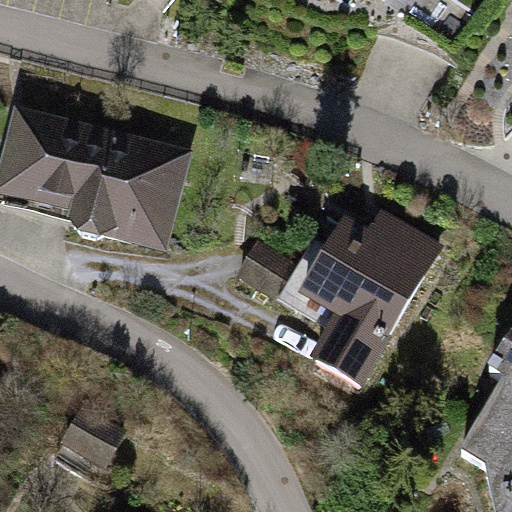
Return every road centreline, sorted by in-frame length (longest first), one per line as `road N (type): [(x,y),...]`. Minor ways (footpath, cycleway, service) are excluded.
road 1 (residential): [(511,199),(233,89),(0,27)]
road 2 (residential): [(286,511),(243,427),(199,383),(140,341),(0,276)]
